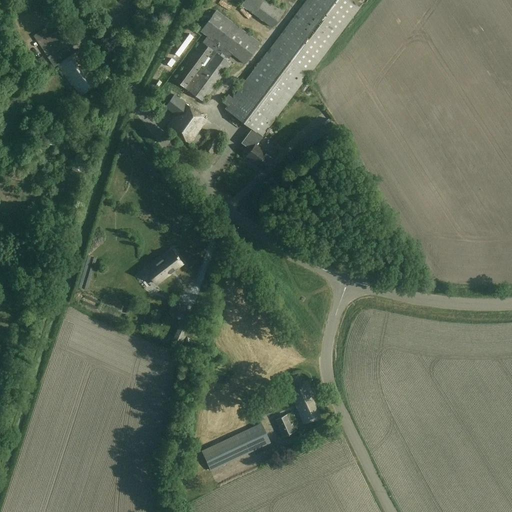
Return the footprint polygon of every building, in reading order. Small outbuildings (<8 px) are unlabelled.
[(306,0),(225,109),(252,129),(262,137),(359,7),(349,0),(306,0)] [(287,9),(274,0),(245,0),(242,5),(273,27),(287,9)] [(260,44),(215,11),(201,31),(208,36),(175,80),(203,101),(231,64),(227,61),(232,54),(245,64),(260,44)] [(33,37),(47,57),(54,67),(59,63),(60,64),(58,65),(72,86),(73,85),(81,95),(97,83),(90,73),(90,66),(78,51),(73,55),(66,45),(72,41),(56,20),(33,37)] [(206,120),(173,96),(165,107),(176,116),(167,127),(189,143),(206,120)] [(192,98),(190,102),(199,107),(201,103),(192,98)] [(316,124),(318,128),(327,122),(325,118),(316,124)] [(338,132),(330,122),(325,125),(326,127),(306,141),(313,150),(338,132)] [(262,137),(252,129),(241,143),(251,150),(246,157),(264,170),(273,158),(260,148),(256,145),(262,137)] [(218,147),(212,142),(205,150),(211,155),(218,147)] [(165,281),(176,290),(190,273),(181,265),(171,277),(162,270),(152,281),(160,287),(165,281)] [(187,308),(173,302),(168,313),(182,319),(187,308)] [(313,394),(307,381),(289,388),(297,408),(304,424),(320,418),(310,396),(313,394)] [(273,400),(253,409),(258,420),(278,410),(273,400)] [(291,425),(286,415),(275,420),(280,430),(278,431),(282,438),(296,431),(292,424),(291,425)] [(270,443),(261,424),(202,451),(211,471),(270,443)]
